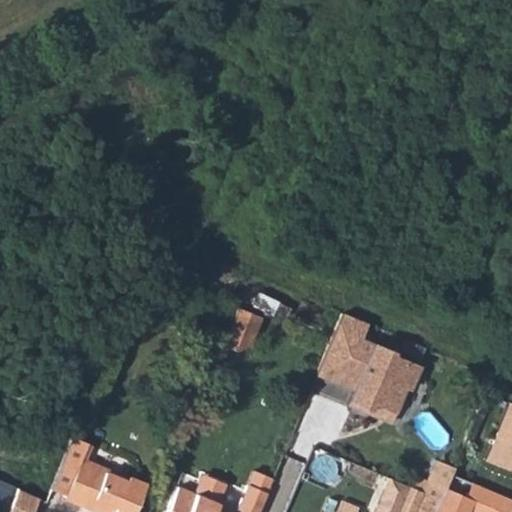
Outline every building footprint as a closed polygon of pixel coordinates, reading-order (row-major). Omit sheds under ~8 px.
[(259,313),(237,303),(222,339),(243,348),(259,313)] [(362,332),(367,317),(343,307),(331,340),(367,356),(355,382),(349,397),(369,406),(373,394),(396,404),(407,379),(411,380),(419,360),(362,332)] [(367,356),(331,340),(319,366),(355,382),(367,356)] [(391,414),(396,404),(373,394),(369,406),(391,414)] [(511,403),(508,402),(484,460),(511,471),(511,403)] [(87,432),(74,426),(51,478),(64,484),(64,486),(123,511),(130,511),(147,475),(131,468),(130,472),(79,450),(87,432)] [(194,485),(217,495),(226,476),(203,466),(194,485)] [(252,511),(265,484),(248,477),(236,503),(217,495),(194,485),(177,478),(161,511),(252,511)] [(426,511),(429,511),(441,486),(423,479),(419,488),(412,485),(406,501),(426,511)] [(401,511),(406,501),(412,485),(399,480),(386,506),(399,511),(401,511)] [(471,499),(441,486),(429,511),(507,511),(511,501),(479,484),(471,499)] [(33,511),(39,498),(17,488),(6,511),(33,511)] [(345,511),(349,503),(332,496),(326,511),(345,511)] [(426,511),(406,501),(401,511),(426,511)]
